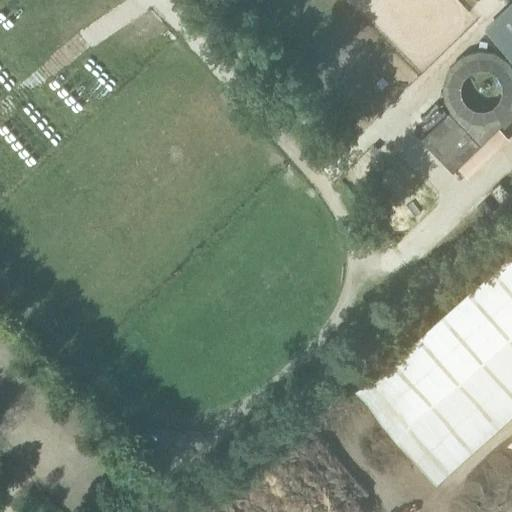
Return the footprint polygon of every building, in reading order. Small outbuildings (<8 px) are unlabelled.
[(511,1),(486,27),(511,53),(511,1)] [(479,49),(486,49),(487,41),(479,41),(479,49)] [(511,93),(511,91),(511,86),(510,79),(507,73),(503,68),(499,64),(492,59),(484,57),(477,56),(470,56),(464,58),(458,60),(452,64),(447,69),(444,74),(441,80),(439,89),(439,96),(441,105),(444,110),(449,117),(453,121),(459,125),(466,128),(475,129),(481,129),(487,127),(494,124),(501,119),(506,113),(509,108),(511,101),(511,93)] [(510,139),(498,127),(458,166),(469,178),(510,139)] [(511,401),(511,239),(356,379),(354,381),(435,471),(511,401)]
